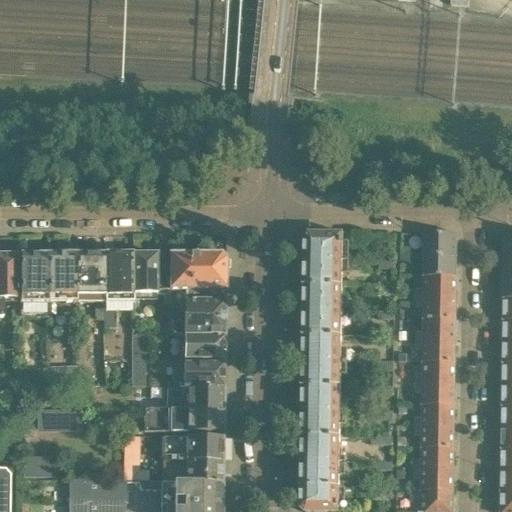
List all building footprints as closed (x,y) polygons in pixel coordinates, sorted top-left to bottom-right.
[(304,260),(343,260),(344,235),(310,235),(310,234),(304,239),(305,240),(304,260)] [(424,235),(424,256),(457,256),(457,250),(457,234),(424,235)] [(378,246),(394,247),(395,238),(378,238),(378,246)] [(400,257),(411,257),(411,248),(401,248),(400,257)] [(156,291),(156,296),(156,305),(159,305),(168,305),(178,305),(183,305),(185,305),(185,301),(207,301),(223,301),(222,291),(224,291),(225,259),(220,254),(156,255),(156,276),(156,291)] [(76,256),(77,299),(104,299),(104,255),(76,256)] [(104,255),(104,299),(131,298),(131,295),(131,255),(104,255)] [(131,255),(131,295),(156,296),(156,291),(156,276),(156,255),(132,255),(131,255)] [(0,318),(3,318),(2,301),(16,300),(17,257),(0,256),(0,318)] [(19,304),(19,320),(49,320),(49,304),(49,256),(28,257),(20,257),(19,304)] [(49,256),(49,304),(55,304),(77,304),(77,299),(76,256),(49,256)] [(457,279),(457,256),(424,256),(423,279),(457,279)] [(343,281),(343,260),(304,260),(304,286),(347,286),(347,281),(343,281)] [(378,271),(394,271),(395,262),(379,262),(378,271)] [(456,300),(457,279),(423,279),(423,290),(417,290),(417,300),(456,300)] [(347,292),(347,286),(304,286),(304,311),(343,312),(343,292),(347,292)] [(378,295),(394,296),(394,288),(378,287),(378,295)] [(456,321),(456,300),(417,300),(416,308),(423,308),(422,321),(456,321)] [(183,305),(183,337),(224,337),(224,301),(223,301),(207,301),(185,301),(185,305),(183,305)] [(103,320),(104,320),(104,304),(95,304),(95,306),(95,320),(103,320)] [(342,331),(343,312),(304,311),(303,337),(346,337),(346,331),(342,331)] [(104,320),(104,328),(116,328),(115,320),(116,320),(116,312),(104,312),(104,320)] [(377,321),(394,321),(394,313),(377,312),(377,321)] [(416,332),(416,343),(456,343),(456,321),(422,321),(422,333),(416,332)] [(511,321),(504,322),(503,342),(511,342),(511,321)] [(131,337),(131,362),(145,362),(145,342),(145,337),(145,336),(131,337)] [(183,337),(183,361),(223,361),(224,337),(183,337)] [(346,342),(346,337),(303,337),(303,362),(342,362),(342,342),(346,342)] [(377,346),(393,347),(393,338),(377,338),(377,346)] [(511,342),(503,342),(503,363),(511,363),(511,342)] [(455,364),(456,343),(416,343),(416,351),(422,351),(422,364),(455,364)] [(145,388),(145,362),(131,362),(131,388),(145,388)] [(342,382),(342,362),(303,362),(303,387),(346,387),(346,382),(342,382)] [(377,371),(393,371),(393,363),(377,363),(377,371)] [(511,363),(503,363),(503,385),(511,385),(511,363)] [(167,384),(167,389),(176,389),(222,390),(223,364),(183,364),(183,384),(167,384)] [(416,375),(415,387),(455,386),(455,364),(422,364),(422,375),(416,375)] [(75,367),(47,368),(48,383),(76,382),(75,367)] [(46,369),(19,370),(20,385),(47,383),(46,369)] [(511,385),(503,385),(503,408),(511,407),(511,385)] [(455,407),(455,386),(415,387),(415,394),(422,394),(421,407),(455,407)] [(302,413),(341,413),(341,392),(345,392),(346,387),(303,387),(302,413)] [(376,397),(392,397),(392,388),(376,388),(376,397)] [(222,413),(222,390),(176,389),(167,389),(167,410),(167,412),(222,413)] [(406,416),(406,407),(398,407),(398,416),(406,416)] [(415,418),(415,428),(454,428),(455,407),(421,407),(421,418),(415,418)] [(511,407),(503,408),(502,428),(511,428),(511,407)] [(144,433),(147,433),(169,433),(222,434),(222,413),(167,412),(167,410),(144,410),(144,433)] [(43,428),(48,428),(48,431),(78,431),(78,411),(48,411),(48,412),(43,412),(43,428)] [(0,425),(10,426),(10,414),(0,413),(0,425)] [(341,432),(341,413),(302,413),(302,438),(345,438),(345,432),(341,432)] [(376,422),(392,423),(393,414),(377,414),(376,422)] [(454,450),(454,428),(415,428),(415,437),(421,437),(421,450),(454,450)] [(511,428),(502,428),(502,450),(511,450),(511,428)] [(138,436),(121,436),(121,474),(137,475),(138,436)] [(170,462),(179,462),(179,461),(221,462),(222,439),(163,438),(162,457),(170,457),(170,462)] [(345,443),(345,438),(302,438),(301,463),(340,463),(341,443),(345,443)] [(392,438),(375,438),(375,447),(392,447),(392,438)] [(406,449),(406,439),(397,439),(397,448),(406,449)] [(414,461),(414,470),(454,470),(454,450),(421,450),(421,461),(414,461)] [(511,450),(502,450),(502,472),(511,471),(511,450)] [(221,483),(221,462),(179,461),(179,462),(179,483),(221,483)] [(340,482),(340,463),(301,463),(301,488),(340,488),(344,488),(344,482),(340,482)] [(375,472),(392,472),(392,463),(375,463),(375,472)] [(22,478),(48,479),(49,464),(22,464),(22,478)] [(0,511),(9,511),(10,475),(5,469),(0,469),(0,511)] [(453,493),(454,470),(414,470),(414,480),(420,480),(420,492),(420,493),(453,493)] [(405,480),(405,471),(396,471),(396,480),(405,480)] [(511,471),(502,472),(501,493),(511,492),(511,471)] [(220,511),(221,483),(179,483),(179,484),(141,485),(122,485),(68,482),(67,511),(220,511)] [(340,508),(340,488),(301,488),(301,508),(304,511),(343,511),(344,508),(340,508)] [(375,498),(390,498),(390,489),(375,489),(375,498)] [(420,493),(420,492),(414,492),(414,511),(420,510),(419,511),(453,511),(453,493),(420,493)] [(511,511),(511,492),(501,493),(501,511),(511,511)]
